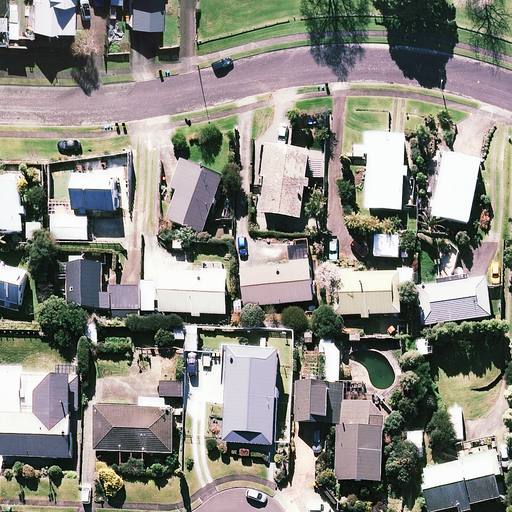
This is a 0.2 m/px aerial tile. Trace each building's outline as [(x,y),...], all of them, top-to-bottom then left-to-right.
[(73,0),(33,0),(32,31),(72,33),(73,0)] [(153,0),(144,0),(130,0),(128,28),(151,29),(153,0)] [(411,170),(408,170),(409,142),(373,139),(369,211),(405,213),(407,180),(410,180),(411,170)] [(326,159),(270,150),(265,181),(269,181),(264,216),(304,222),(311,174),(324,175),(326,159)] [(485,166),(447,157),(433,218),(471,227),(485,166)] [(227,183),(186,166),(175,192),(182,194),(170,222),(204,236),(227,183)] [(74,212),(82,213),(82,217),(90,217),(90,213),(118,215),(120,181),(76,178),(74,212)] [(0,236),(25,235),(24,182),(0,182),(0,236)] [(89,242),(90,220),(52,218),(51,240),(89,242)] [(7,264),(0,262),(0,302),(1,303),(0,306),(0,307),(21,312),(30,275),(5,269),(7,264)] [(143,311),(143,289),(105,288),(106,264),(72,263),(71,309),(143,311)] [(316,303),(313,267),(244,272),(247,309),(316,303)] [(230,315),(231,275),(164,274),(163,314),(230,315)] [(472,285),(471,276),(439,279),(440,286),(420,288),(424,327),(495,320),(492,283),(472,285)] [(405,278),(336,277),(335,301),(330,301),(330,317),(362,318),(362,323),(373,323),(373,318),(405,318),(405,278)] [(143,289),(143,311),(156,311),(156,289),(143,289)] [(199,329),(189,328),(188,354),(198,355),(199,329)] [(306,380),(306,384),(300,384),(298,424),(340,427),(337,479),(341,480),(341,482),(385,484),(389,420),(376,407),(348,405),(349,387),(342,387),(344,349),(336,348),(337,342),(325,342),(324,348),(329,349),(327,382),(306,380)] [(285,355),(234,351),(226,444),(277,448),(285,355)] [(75,365),(34,365),(34,380),(27,380),(26,417),(4,416),(3,458),(74,460),(75,365)] [(185,384),(162,384),(162,399),(185,399),(185,384)] [(178,404),(144,403),(144,411),(100,409),(98,453),(176,457),(178,404)] [(462,417),(449,418),(451,444),(465,443),(462,417)] [(424,432),(409,432),(409,459),(425,458),(424,432)] [(430,511),(464,507),(464,511),(473,511),(473,506),(504,503),(499,457),(461,461),(462,467),(425,471),(430,511)]
